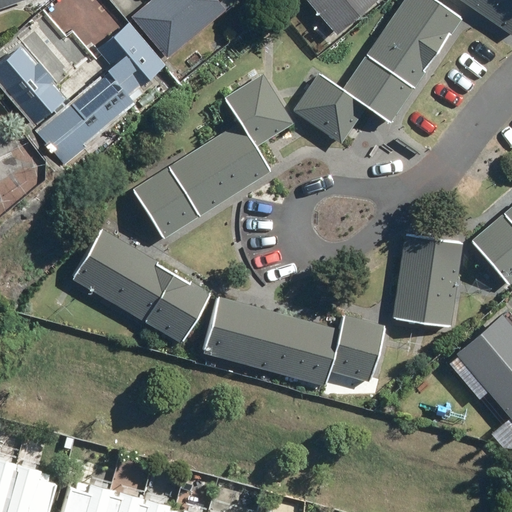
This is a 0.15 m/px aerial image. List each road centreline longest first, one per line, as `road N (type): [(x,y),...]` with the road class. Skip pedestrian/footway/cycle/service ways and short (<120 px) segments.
road 1 (residential): [(420,194),(363,247),(319,254),(295,223),(298,204),(307,190),(352,186)]
road 2 (residential): [(420,194),(511,88)]
